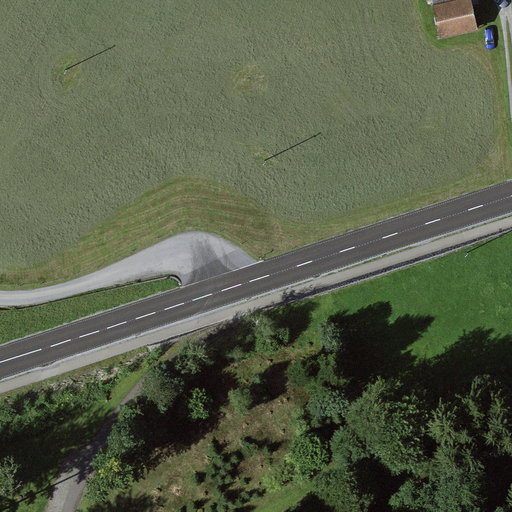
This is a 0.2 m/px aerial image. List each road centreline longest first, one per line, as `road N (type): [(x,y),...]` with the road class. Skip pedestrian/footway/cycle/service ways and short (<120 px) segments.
road 1 (tertiary): [(230,288),(511,197)]
road 2 (track): [(230,288),(232,322),(157,368),(105,432),(70,511)]
road 3 (unclassified): [(0,295),(35,297),(191,255),(230,288)]
road 4 (tertiary): [(0,364),(230,288)]
